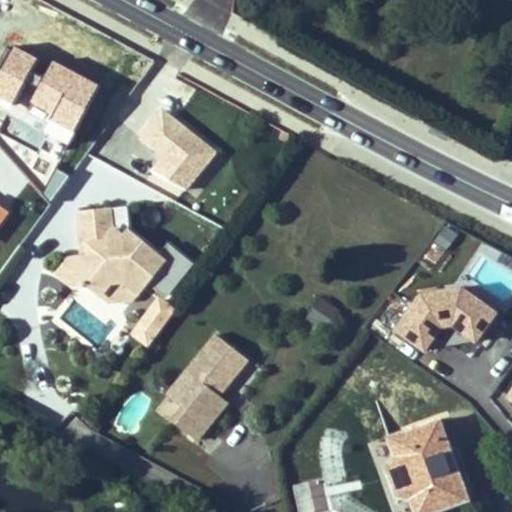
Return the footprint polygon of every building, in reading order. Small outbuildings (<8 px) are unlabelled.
[(218,157),(148,106),(128,133),(199,185),(218,157)] [(0,226),(8,214),(0,208),(0,226)] [(115,209),(82,214),(87,249),(94,248),(96,261),(77,264),(66,279),(83,292),(98,289),(112,299),(122,285),(133,283),(146,292),(169,259),(133,231),(128,237),(117,229),(115,209)] [(122,285),(112,299),(118,304),(138,300),(146,292),(133,283),(122,285)] [(475,349),(500,317),(455,284),(443,300),(427,288),(392,334),(425,358),(447,328),(475,349)] [(321,296),(305,317),(326,333),(342,312),(321,296)] [(251,363),(220,339),(172,401),(188,413),(213,432),(232,406),(223,399),(218,396),(227,384),(232,388),(251,363)] [(232,388),(227,384),(218,396),(223,399),(232,388)] [(511,385),(500,403),(511,411),(511,385)] [(188,413),(178,426),(203,445),(213,432),(188,413)] [(439,420),(389,438),(395,457),(386,468),(396,497),(411,500),(415,511),(435,511),(468,501),(450,451),(439,420)] [(458,448),(450,451),(468,501),(476,498),(458,448)]
